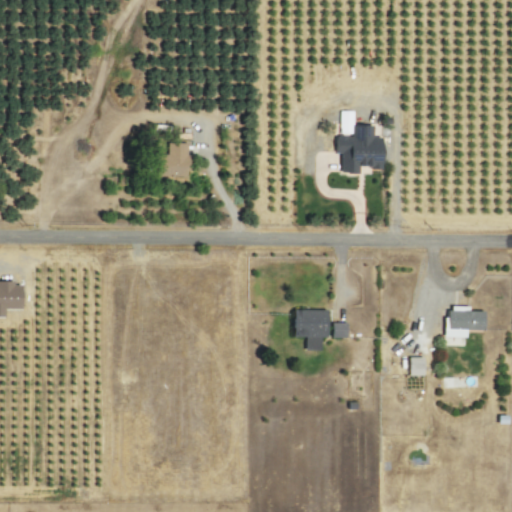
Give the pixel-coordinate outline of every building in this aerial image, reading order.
[(377,137),(367,138),(367,126),(346,126),(346,137),(329,137),(329,154),(335,154),(335,174),(353,174),(353,169),(377,168),(377,137)] [(181,178),(182,144),(162,144),(162,155),(149,155),(148,177),(181,178)] [(0,309),(15,310),(15,285),(0,285),(0,309)] [(460,338),(461,330),(478,331),(479,312),(463,311),(463,308),(440,308),(440,337),(460,338)] [(322,311),(287,310),(286,337),(299,338),(299,350),(315,351),(315,338),(321,338),(322,311)] [(341,323),(325,324),(326,338),(342,338),(341,323)] [(419,358),(404,358),(403,376),(418,376),(419,358)]
